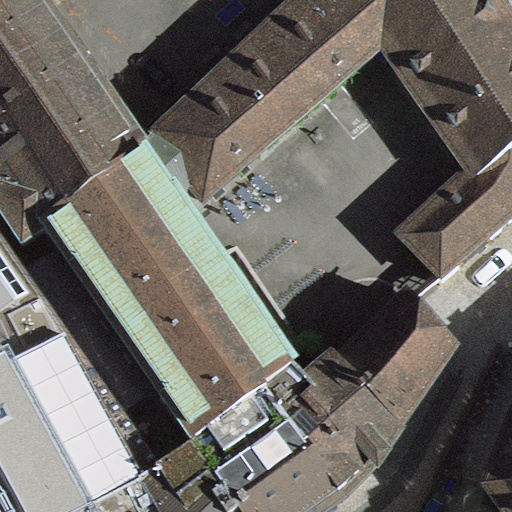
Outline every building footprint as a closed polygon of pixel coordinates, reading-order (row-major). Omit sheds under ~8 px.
[(0,198),(0,213),(23,247),(45,232),(144,161),(141,156),(100,96),(96,91),(33,0),(0,0),(0,174),(11,191),(0,198)] [(491,0),(303,0),(155,139),(157,143),(193,190),(202,202),(383,46),(472,173),(401,240),(442,282),(443,282),(511,219),(511,34),(495,6),(491,0)] [(193,190),(157,143),(141,156),(144,161),(45,232),(58,251),(22,276),(121,420),(158,394),(162,399),(160,400),(190,444),(192,443),(196,449),(264,404),(258,396),(289,373),(283,364),(285,362),(252,313),(248,307),(215,258),(211,252),(177,203),(193,190)] [(238,511),(196,451),(159,477),(121,420),(22,276),(6,253),(0,244),(0,511),(238,511)] [(408,307),(341,372),(394,426),(444,351),(420,322),(408,307)] [(264,404),(341,501),(366,476),(374,468),(399,430),(394,426),(341,372),(332,362),(305,386),(299,380),(289,368),(286,362),(285,362),(283,364),(289,373),(258,396),(264,404)] [(196,451),(238,511),(325,511),(341,501),(264,404),(196,449),(195,450),(196,451)] [(511,511),(511,440),(492,493),(505,511),(511,511)]
